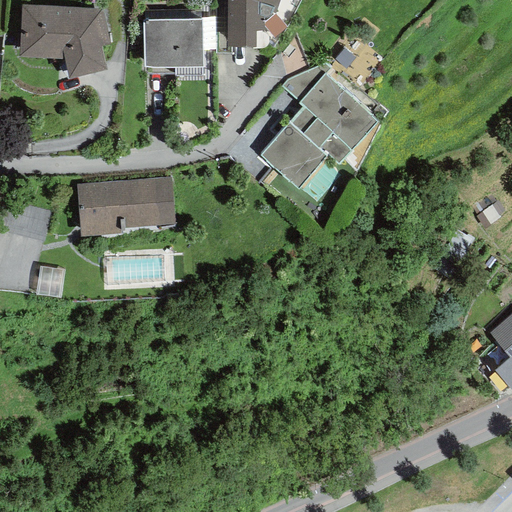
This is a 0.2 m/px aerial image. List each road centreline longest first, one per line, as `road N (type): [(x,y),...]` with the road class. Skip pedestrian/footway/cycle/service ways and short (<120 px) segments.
road 1 (residential): [(0,166),(154,160),(201,149),(225,135),(274,73)]
road 2 (residential): [(511,407),(291,511)]
